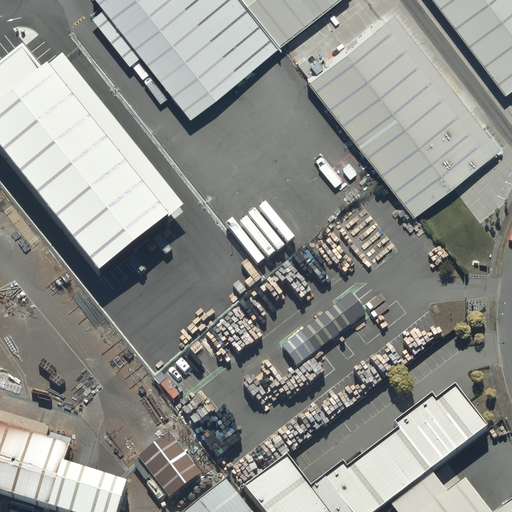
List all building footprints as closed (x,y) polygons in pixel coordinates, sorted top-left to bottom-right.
[(227,54),(183,0),(101,0),(177,94),(227,54)] [(249,0),(268,22),(295,0),(249,0)] [(489,129),(386,0),(379,0),(297,65),(402,197),(489,129)] [(511,58),(511,0),(432,0),(492,74),(511,58)] [(351,297),(282,349),(297,368),(365,316),(351,297)] [(241,482),(263,511),(356,511),(478,421),(445,377),(303,484),(280,453),(241,482)] [(52,436),(0,419),(0,486),(77,511),(107,511),(118,479),(46,455),(52,436)] [(146,484),(151,479),(169,502),(200,478),(169,438),(138,462),(133,467),(146,484)] [(481,511),(456,477),(441,488),(425,467),(383,499),(393,511),(481,511)] [(249,511),(217,471),(166,511),(249,511)] [(511,511),(511,487),(481,511),(511,511)]
